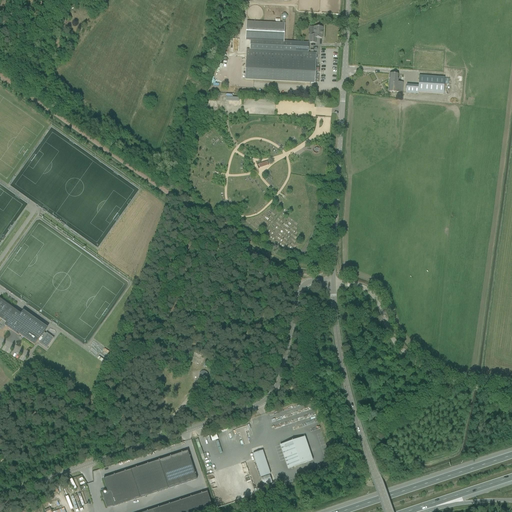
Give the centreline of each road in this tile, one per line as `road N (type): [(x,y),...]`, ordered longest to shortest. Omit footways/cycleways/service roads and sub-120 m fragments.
road 1 (tertiary): [(332,282),(308,281),(299,290),(279,375),(259,404),(0,496)]
road 2 (tertiary): [(348,0),(332,282)]
road 3 (unclassified): [(332,282),(342,371),(388,511)]
road 4 (unclassified): [(484,388),(448,380),(405,353),(369,291),(332,282)]
road 5 (motorway): [(511,456),(343,511)]
